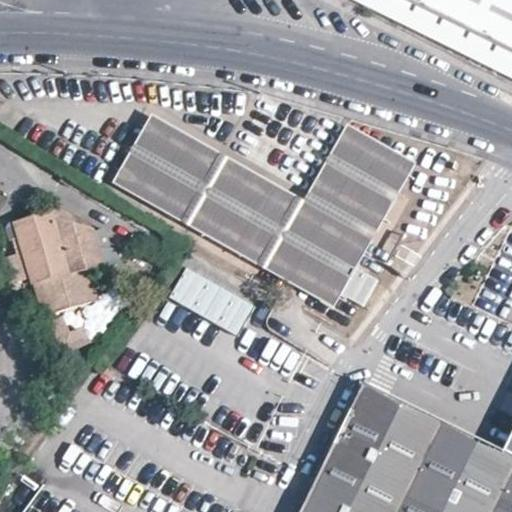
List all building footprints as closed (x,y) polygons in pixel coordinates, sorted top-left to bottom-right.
[(511,0),(405,0),(448,20),(462,27),(475,0),(511,0)] [(511,0),(475,0),(462,27),(511,51),(511,0)] [(304,202),(153,118),(115,187),(204,236),(213,220),(268,251),(259,266),(335,308),(416,162),(347,124),(304,202)] [(53,210),(11,224),(7,229),(11,240),(21,236),(46,316),(100,299),(92,272),(106,271),(122,279),(127,269),(117,248),(109,248),(100,247),(95,232),(93,227),(55,217),(53,210)] [(213,220),(204,236),(259,266),(268,251),(213,220)] [(106,232),(101,229),(95,232),(100,247),(109,248),(106,232)] [(173,249),(146,234),(143,241),(169,255),(173,249)] [(169,255),(143,241),(138,250),(164,264),(169,255)] [(91,333),(73,339),(66,318),(55,322),(66,355),(95,345),(91,333)] [(511,511),(511,439),(505,454),(366,385),(302,511),(511,511)]
